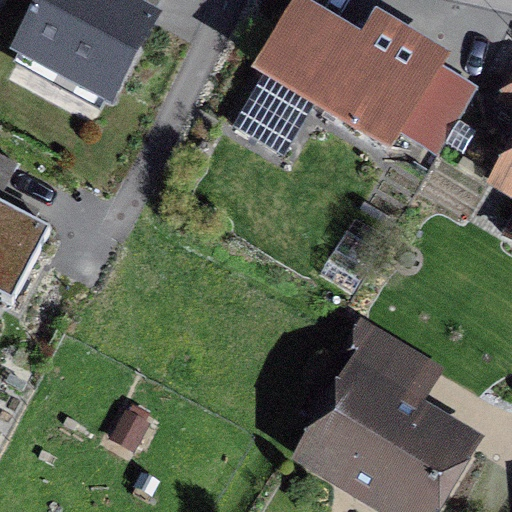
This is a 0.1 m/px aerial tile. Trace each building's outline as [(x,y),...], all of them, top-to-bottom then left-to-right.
[(108,0),(48,0),(21,51),(109,99),(150,23),(108,0)] [(264,75),(386,148),(437,63),(380,29),(366,54),(300,15),(264,75)] [(263,76),(236,121),(286,150),(312,105),(263,76)] [(511,88),(504,102),(511,106),(511,158),(497,184),(511,193),(511,216),(502,233),(511,238),(511,88)] [(0,157),(0,300),(11,306),(49,235),(0,208),(0,200),(18,167),(0,157)] [(395,511),(424,511),(465,444),(411,412),(435,372),(360,327),(336,368),(358,382),(311,461),(395,511)]
